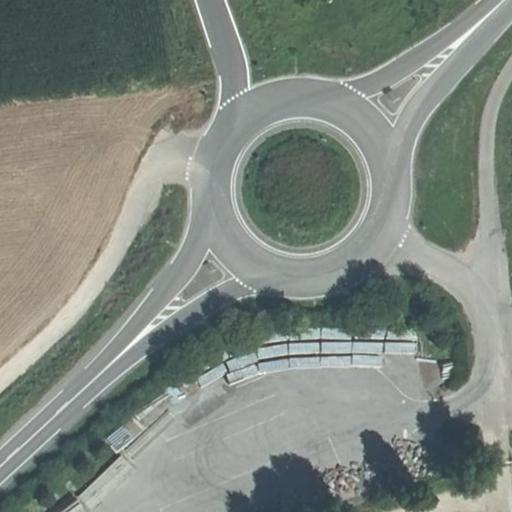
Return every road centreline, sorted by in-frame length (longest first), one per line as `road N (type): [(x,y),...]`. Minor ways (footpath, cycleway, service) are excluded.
road 1 (track): [(215,166),(166,166),(142,185),(133,236),(78,307),(0,378)]
road 2 (secondary): [(260,266),(310,276),(357,257),(388,214),(387,158)]
road 3 (tertiary): [(217,216),(116,359)]
road 4 (tertiary): [(116,359),(260,266)]
road 5 (tertiary): [(0,466),(116,359)]
road 6 (secondary): [(463,39),(333,103)]
road 7 (secondary): [(387,158),(463,39)]
road 8 (motorway): [(211,0),(243,119)]
